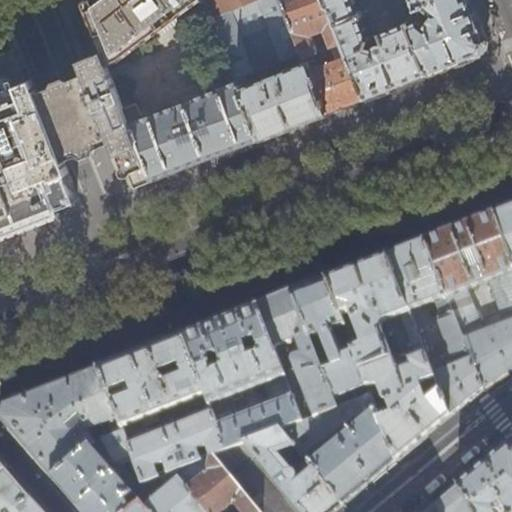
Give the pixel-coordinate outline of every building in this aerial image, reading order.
[(102,51),(107,63),(119,59),(198,0),(90,0),(88,9),(83,11),(99,52),(102,51)] [(259,139),(236,79),(204,0),(198,0),(119,59),(107,63),(152,180),(181,169),(259,139)] [(204,0),(236,79),(259,139),(285,128),(327,112),(306,58),(305,58),(304,55),(304,54),(282,0),(204,0)] [(367,97),(328,0),(282,0),(304,54),(304,55),(317,50),(310,33),(325,27),(336,57),(316,65),(311,56),(306,58),(327,112),(349,104),(367,97)] [(328,0),(367,97),(420,76),(429,73),(407,21),(393,26),(389,15),(371,22),(375,35),(370,37),(355,0),(328,0)] [(471,0),(413,0),(417,9),(419,9),(421,17),(413,21),(411,19),(407,21),(429,73),(449,65),(481,53),(484,46),(487,38),(482,23),(480,23),(471,0)] [(102,51),(99,52),(77,60),(82,73),(86,83),(93,104),(109,141),(115,155),(118,154),(123,165),(128,167),(133,169),(132,173),(137,186),(152,180),(107,63),(102,51)] [(86,83),(82,73),(63,82),(36,93),(63,160),(74,156),(89,150),(109,141),(93,104),(86,83)] [(0,238),(60,216),(50,189),(55,187),(52,180),(68,174),(63,160),(36,93),(31,78),(15,84),(17,88),(12,90),(6,75),(0,77),(0,168),(1,170),(0,170),(0,238)] [(511,206),(495,213),(511,256),(511,206)] [(511,256),(495,213),(459,227),(425,241),(448,297),(489,281),(506,325),(485,332),(477,313),(457,320),(465,339),(484,388),(511,369),(511,256)] [(448,297),(425,241),(404,249),(388,255),(417,329),(426,325),(428,320),(424,307),(437,302),(441,314),(453,309),(448,297)] [(393,356),(383,330),(384,322),(402,315),(415,348),(417,348),(423,345),(417,329),(388,255),(369,262),(328,278),(346,327),(352,342),(361,367),(393,356)] [(361,367),(352,342),(340,346),(334,330),(346,327),(328,278),(309,286),(292,292),(333,400),(368,387),(361,367)] [(303,422),(337,409),(333,400),(292,292),(278,298),(258,306),(303,422)] [(246,444),(279,431),(303,422),(258,306),(221,320),(183,335),(229,451),(246,444)] [(465,339),(457,320),(456,316),(440,322),(453,355),(456,354),(459,362),(434,375),(450,416),(470,399),(484,388),(465,339)] [(229,451),(183,335),(144,350),(99,367),(124,431),(133,456),(144,483),(160,477),(156,467),(165,464),(169,474),(173,472),(204,460),(200,450),(209,447),(213,457),(229,451)] [(450,416),(434,375),(423,345),(417,348),(420,355),(410,359),(412,366),(403,370),(397,368),(393,356),(361,367),(368,387),(372,395),(372,397),(381,394),(384,403),(389,402),(389,406),(389,409),(387,410),(389,416),(381,420),(397,461),(428,435),(450,416)] [(124,431),(99,367),(53,385),(5,404),(0,417),(32,454),(42,466),(53,478),(90,445),(92,444),(97,442),(87,430),(104,423),(108,432),(104,433),(106,439),(124,431)] [(371,482),(397,461),(381,420),(372,397),(372,395),(337,409),(303,422),(279,431),(291,444),(302,457),(354,418),(360,427),(310,467),(313,471),(343,506),(371,482)] [(133,456),(124,431),(106,439),(103,440),(114,461),(119,462),(133,456)] [(335,511),(343,506),(313,471),(298,483),(296,481),(298,477),(298,474),(296,472),(294,471),(292,471),(276,451),(291,444),(279,431),(246,444),(302,511),(335,511)] [(134,493),(92,444),(90,445),(53,478),(76,504),(82,511),(131,511),(141,503),(133,493),(134,493)] [(302,511),(246,444),(229,451),(213,457),(258,511),(302,511)] [(511,511),(511,445),(509,445),(485,465),(459,486),(473,511),(511,511)] [(258,511),(213,457),(204,460),(173,472),(206,511),(225,511),(235,504),(242,511),(258,511)] [(0,511),(11,511),(30,497),(8,472),(5,469),(0,473),(0,511)] [(206,511),(173,472),(169,474),(160,477),(144,483),(134,493),(133,493),(141,503),(149,511),(206,511)] [(473,511),(459,486),(438,504),(428,511),(473,511)] [(43,511),(30,497),(11,511),(43,511)] [(149,511),(141,503),(131,511),(149,511)]
